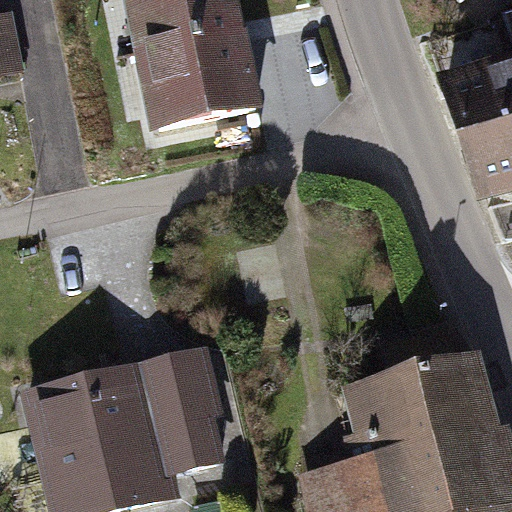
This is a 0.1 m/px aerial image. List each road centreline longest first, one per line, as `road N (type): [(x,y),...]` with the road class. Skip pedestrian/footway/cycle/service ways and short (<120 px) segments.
road 1 (unclassified): [(0,224),(367,141),(416,122)]
road 2 (tertiary): [(506,345),(416,122)]
road 3 (tertiary): [(416,122),(370,0)]
